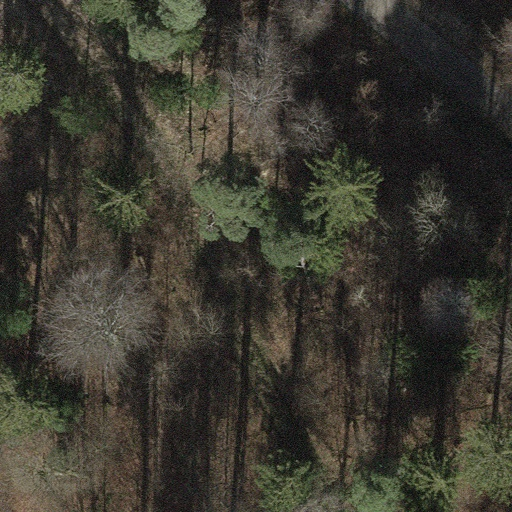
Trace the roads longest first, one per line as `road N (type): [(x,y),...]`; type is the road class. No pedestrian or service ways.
road 1 (track): [(43,0),(116,90),(177,192),(329,511)]
road 2 (track): [(357,0),(511,115)]
